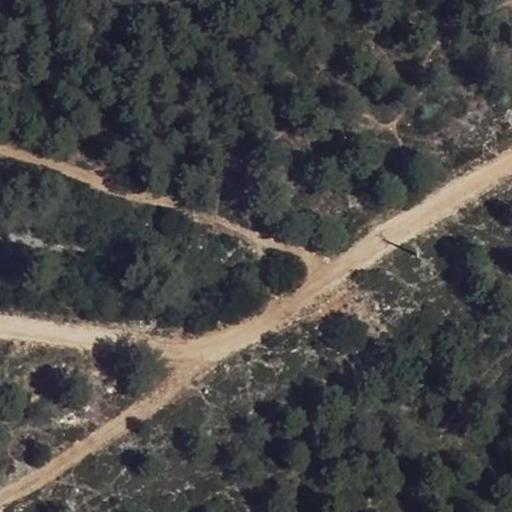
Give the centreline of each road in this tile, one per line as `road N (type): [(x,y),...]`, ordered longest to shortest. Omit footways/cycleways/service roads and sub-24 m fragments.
road 1 (track): [(282,296),(240,237),(216,223),(0,153)]
road 2 (track): [(282,296),(511,164)]
